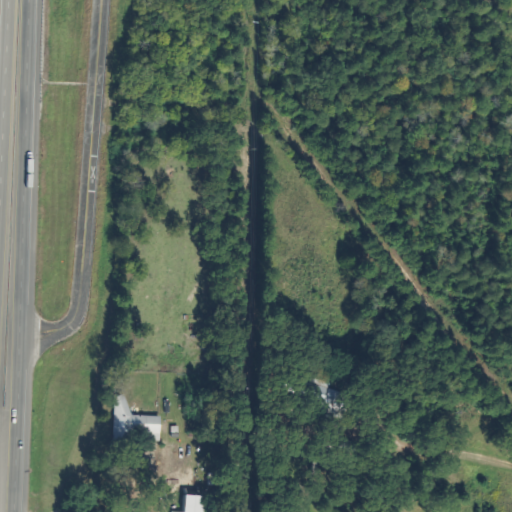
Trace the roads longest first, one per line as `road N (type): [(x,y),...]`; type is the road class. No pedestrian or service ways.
road 1 (residential): [(17,332),(53,330),(78,304),(99,0)]
road 2 (trunk): [(17,332),(21,0)]
road 3 (trunk): [(10,511),(17,332)]
